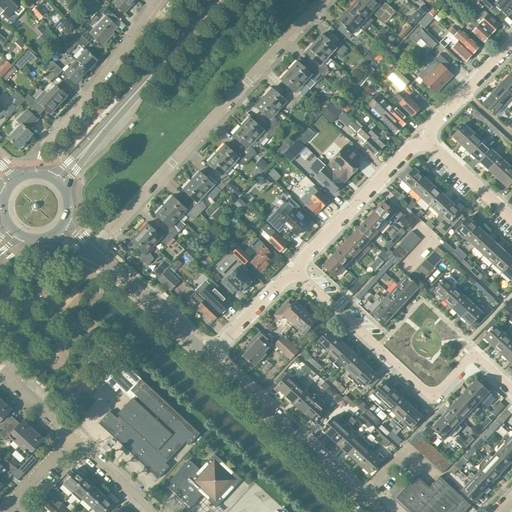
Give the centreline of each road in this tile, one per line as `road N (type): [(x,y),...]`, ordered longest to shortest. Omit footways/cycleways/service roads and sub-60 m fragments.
road 1 (residential): [(92,253),(321,0)]
road 2 (residential): [(511,392),(471,356),(432,401),(292,271)]
road 3 (tertiary): [(374,511),(208,357)]
road 4 (secondary): [(86,149),(220,0)]
road 5 (residential): [(292,271),(411,147),(427,140)]
road 6 (residential): [(42,145),(158,0)]
road 7 (tertiary): [(208,357),(92,253)]
road 8 (residential): [(427,140),(431,125),(511,40)]
road 9 (residential): [(208,357),(292,271)]
